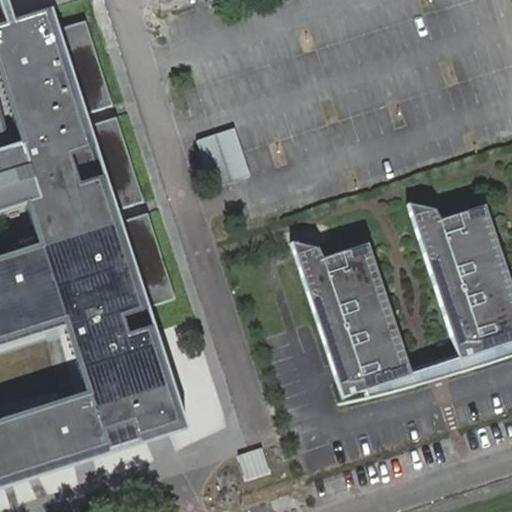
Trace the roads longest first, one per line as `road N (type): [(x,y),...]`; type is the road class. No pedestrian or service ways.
road 1 (residential): [(124,0),(188,207)]
road 2 (residential): [(511,458),(352,511)]
